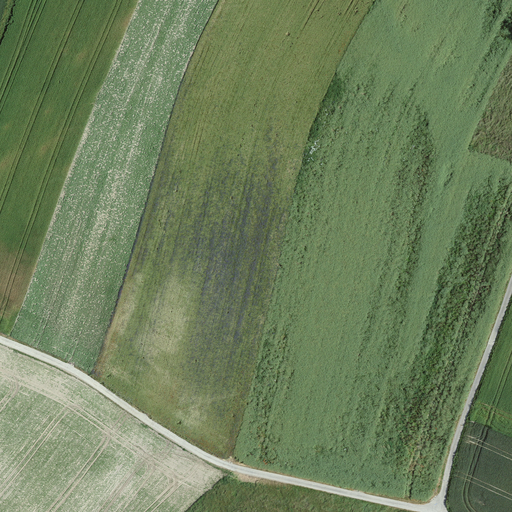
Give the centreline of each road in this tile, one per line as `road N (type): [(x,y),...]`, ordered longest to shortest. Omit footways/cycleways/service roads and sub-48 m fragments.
road 1 (track): [(0,338),(75,371),(208,457),(432,511)]
road 2 (track): [(511,281),(437,511)]
